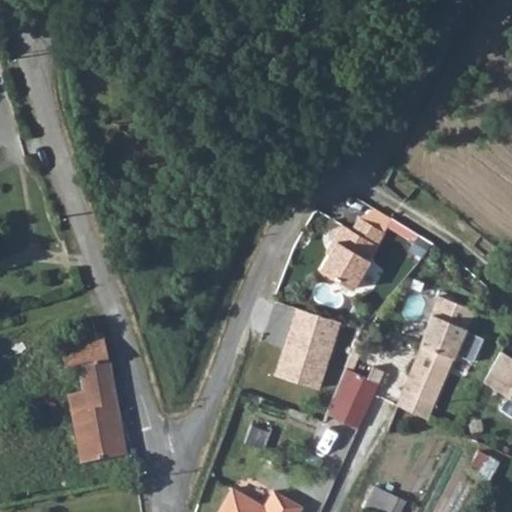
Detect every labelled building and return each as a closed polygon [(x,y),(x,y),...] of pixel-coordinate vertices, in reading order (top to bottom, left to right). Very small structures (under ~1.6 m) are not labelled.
[(387,230),(363,214),(354,227),(345,221),(336,236),(339,238),(321,265),(353,286),(372,258),(370,257),(387,230)] [(396,406),(425,420),(451,358),(454,359),(474,310),(439,296),(426,334),(396,406)] [(274,328),(292,333),(297,315),(279,309),(274,328)] [(60,343),(61,344),(65,366),(66,370),(80,367),(84,391),(69,395),(82,464),(126,456),(103,335),(60,343)] [(40,348),(42,360),(50,358),(53,368),(65,366),(61,344),(40,348)] [(511,361),(501,355),(484,383),(509,399),(511,393),(511,361)] [(337,397),(355,405),(365,409),(377,381),(350,369),(348,375),(337,397)] [(337,397),(348,375),(339,370),(329,394),(337,397)] [(474,461),(481,465),(477,475),(489,480),(498,460),(479,452),(474,461)] [(218,511),(297,511),(300,506),(272,491),(264,505),(231,487),(218,511)]
